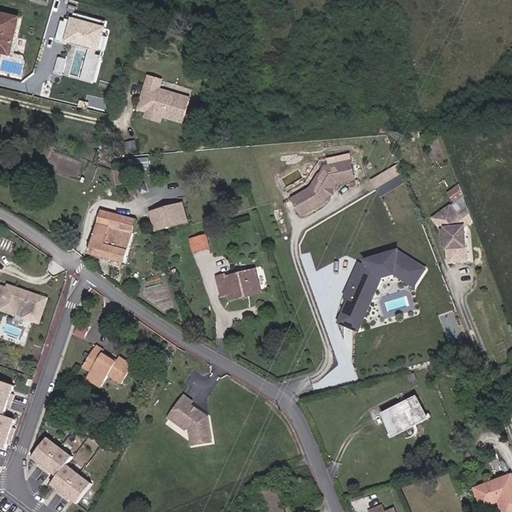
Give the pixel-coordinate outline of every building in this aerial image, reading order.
[(0,52),(11,56),(20,19),(0,14),(0,52)] [(103,37),(105,30),(102,28),(104,22),(79,15),(77,21),(74,20),(72,25),(62,22),(56,42),(67,45),(68,39),(77,42),(79,35),(92,39),(89,48),(92,49),(83,79),(94,82),(101,57),(95,56),(97,50),(103,52),(107,39),(103,37)] [(63,73),(68,59),(61,57),(57,71),(63,73)] [(183,121),(190,98),(160,89),(162,81),(149,77),(144,91),(146,92),(144,99),(142,98),(140,108),(183,121)] [(161,123),(163,117),(183,123),(183,121),(140,108),(139,110),(147,113),(145,118),(161,123)] [(310,188),(292,199),(302,216),(324,202),(336,184),(354,179),(350,160),(324,166),(310,188)] [(397,165),(372,179),(382,197),(407,183),(397,165)] [(454,201),(463,195),(460,187),(450,195),(454,201)] [(188,222),(184,206),(152,214),(157,231),(188,222)] [(466,234),(463,233),(463,228),(465,227),(473,221),(468,208),(457,216),(450,207),(438,216),(446,227),(448,247),(449,263),(468,261),(466,234)] [(126,263),(137,221),(102,211),(90,254),(126,263)] [(448,247),(446,227),(438,216),(434,219),(443,232),(445,247),(448,247)] [(211,249),(207,236),(192,240),(195,253),(211,249)] [(411,279),(419,266),(398,252),(366,262),(364,266),(356,285),(371,291),(378,275),(396,270),(411,279)] [(356,285),(364,266),(359,264),(346,296),(350,298),(356,285)] [(370,306),(382,279),(395,275),(414,287),(425,270),(419,266),(411,279),(396,270),(378,275),(371,291),(356,285),(350,298),(370,306)] [(262,293),(256,270),(226,278),(226,276),(217,278),(223,297),(230,295),(249,291),(250,296),(262,293)] [(24,317),(39,322),(47,299),(15,288),(13,293),(10,292),(12,287),(8,286),(7,289),(0,286),(0,303),(2,304),(0,309),(15,314),(18,304),(27,307),(24,317)] [(231,301),(250,296),(249,291),(230,295),(231,301)] [(359,331),(370,306),(350,298),(340,323),(359,331)] [(86,336),(91,328),(84,323),(79,332),(86,336)] [(134,367),(120,358),(117,362),(103,353),(105,350),(97,346),(84,367),(91,372),(106,381),(109,376),(123,384),(134,367)] [(106,381),(91,372),(87,378),(102,388),(106,381)] [(417,380),(415,374),(408,377),(411,383),(417,380)] [(12,394),(15,386),(0,380),(0,447),(5,449),(8,441),(11,442),(16,429),(13,428),(16,420),(4,416),(7,408),(10,409),(15,395),(12,394)] [(212,442),(208,418),(191,405),(193,402),(185,397),(170,418),(177,424),(182,423),(190,429),(193,445),(212,442)] [(414,423),(408,411),(421,405),(417,397),(383,415),(393,433),(414,423)] [(394,437),(429,419),(421,405),(408,411),(414,423),(393,433),(394,437)] [(67,465),(73,457),(48,438),(33,458),(40,463),(38,466),(49,475),(51,472),(58,477),(52,485),(59,490),(57,493),(69,502),(70,499),(77,504),(92,484),(67,465)] [(511,511),(511,475),(475,490),(481,509),(500,502),(504,511),(511,511)] [(284,511),(275,489),(258,496),(264,511),(284,511)]
